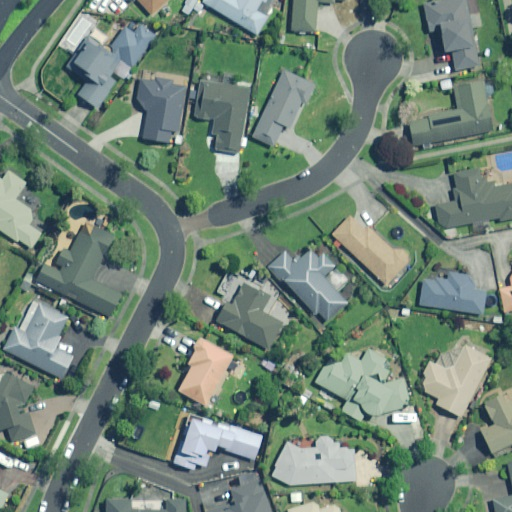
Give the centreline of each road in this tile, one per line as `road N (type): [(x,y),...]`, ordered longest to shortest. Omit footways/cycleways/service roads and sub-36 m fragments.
road 1 (residential): [(171,232),(172,270),(53,511)]
road 2 (residential): [(171,232),(303,184),(331,163),(359,131),(375,52)]
road 3 (residential): [(0,96),(156,208),(171,232)]
